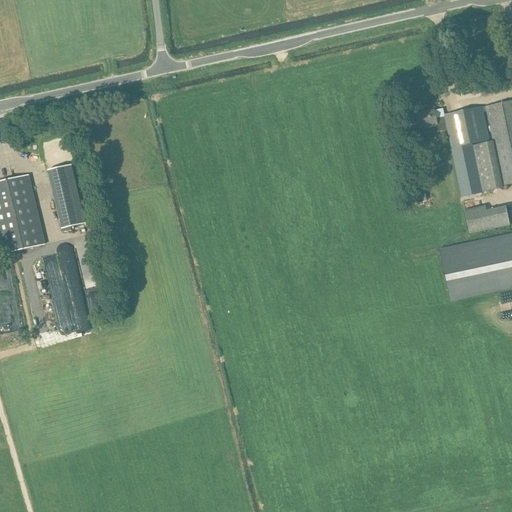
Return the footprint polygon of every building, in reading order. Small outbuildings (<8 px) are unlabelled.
[(478,84),(482,96),(494,93),(490,80),(478,84)] [(438,132),(448,130),(461,197),(500,189),(491,142),(472,146),(472,144),(489,141),(483,112),(487,111),(503,186),(511,184),(511,101),(444,116),(445,117),(436,119),(434,111),(416,115),(419,128),(436,125),(438,132)] [(85,224),(73,175),(71,166),(48,171),(61,229),(85,224)] [(45,246),(31,186),(28,176),(0,182),(0,251),(1,256),(45,246)] [(464,210),(469,233),(469,235),(510,226),(505,207),(486,211),(485,206),(464,210)] [(511,234),(455,246),(439,250),(450,302),(511,289),(511,234)] [(74,327),(90,324),(73,246),(58,249),(59,253),(44,256),(60,329),(74,326),(74,327)]
